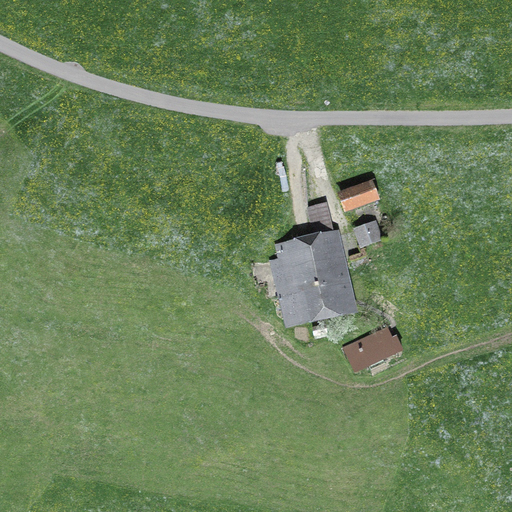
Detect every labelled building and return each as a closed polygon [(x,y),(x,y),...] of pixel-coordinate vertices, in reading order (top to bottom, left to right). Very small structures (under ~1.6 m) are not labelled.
[(369,186),(340,196),(346,210),(374,200),(369,186)] [(312,207),(313,229),(331,228),(330,206),(312,207)] [(361,246),(378,239),(372,224),(355,231),(361,246)] [(325,239),(277,251),(288,298),(279,300),(284,323),(341,309),(325,239)] [(384,332),(343,351),(352,372),(366,366),(369,372),(383,365),(381,360),(394,354),(384,332)]
